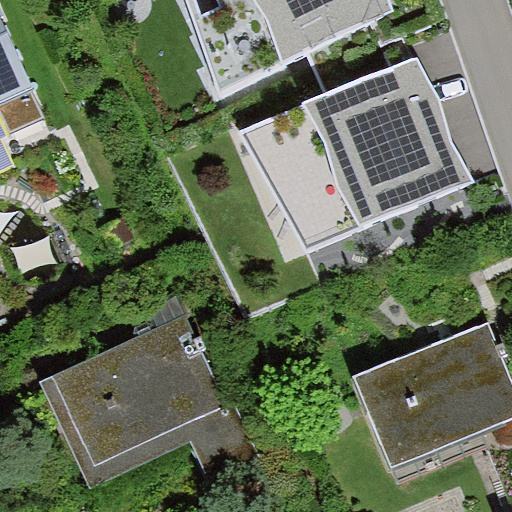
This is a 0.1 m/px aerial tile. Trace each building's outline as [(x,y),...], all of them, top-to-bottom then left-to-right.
[(191,0),(223,91),(362,24),(394,9),(390,0),(191,0)] [(0,111),(37,95),(0,16),(0,111)] [(239,133),(310,251),(473,179),(451,141),(439,100),(418,58),(239,133)] [(187,320),(37,389),(86,496),(190,449),(211,494),(257,473),(187,320)] [(511,378),(488,323),(358,379),(397,469),(511,420),(511,378)]
